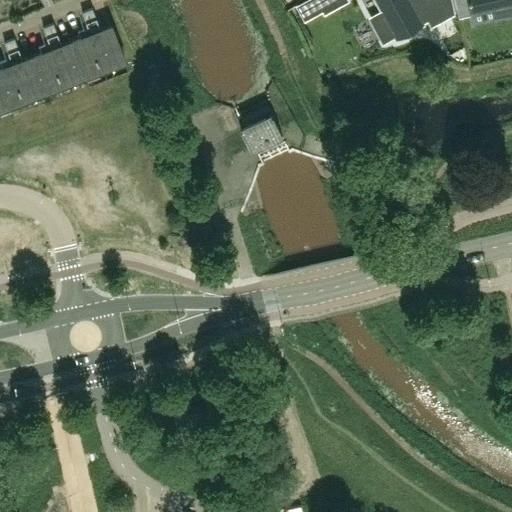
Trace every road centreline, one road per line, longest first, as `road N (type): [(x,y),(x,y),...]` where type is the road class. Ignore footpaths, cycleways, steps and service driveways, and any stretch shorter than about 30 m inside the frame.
road 1 (secondary): [(229,309),(511,244)]
road 2 (residential): [(0,194),(27,199),(50,217),(79,313)]
road 3 (unclassified): [(92,359),(116,451),(156,494)]
road 4 (secondary): [(229,309),(139,303),(79,313)]
road 5 (secondary): [(92,359),(229,309)]
